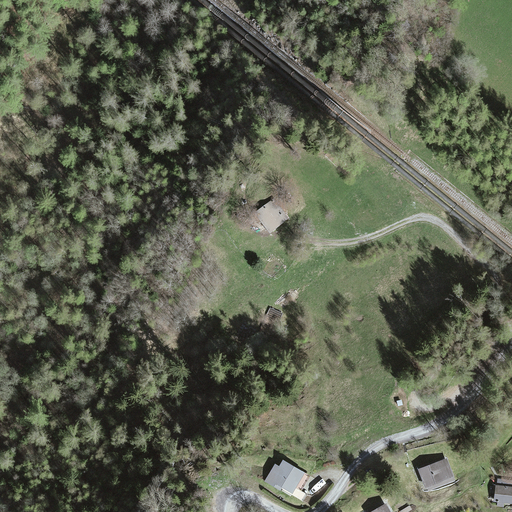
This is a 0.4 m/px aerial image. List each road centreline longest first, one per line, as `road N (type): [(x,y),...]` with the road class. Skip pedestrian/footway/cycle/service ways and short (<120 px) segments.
road 1 (residential): [(511,342),(432,429),(359,461),(314,511)]
road 2 (track): [(511,308),(429,216),(345,246),(311,244)]
